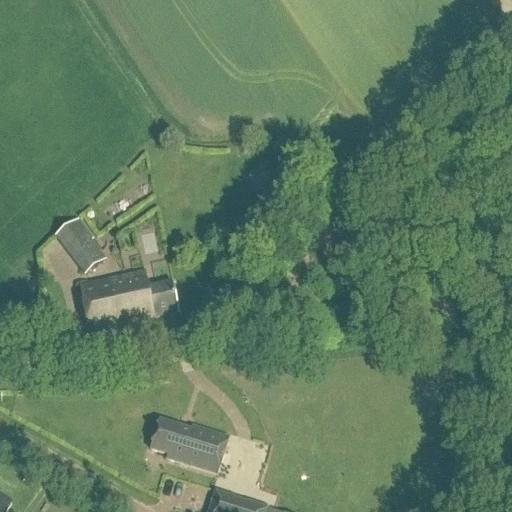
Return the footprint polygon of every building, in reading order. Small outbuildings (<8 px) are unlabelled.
[(57,242),(85,278),(105,263),(89,244),(92,242),(79,225),(57,242)] [(127,237),(116,240),(120,258),(130,256),(127,237)] [(80,290),(87,321),(92,342),(139,331),(137,326),(180,316),(173,286),(148,292),(144,275),(80,290)] [(215,476),(225,444),(194,434),(192,439),(156,428),(147,455),(215,476)] [(0,511),(9,511),(12,508),(0,500),(0,511)] [(261,511),(228,501),(224,511),(261,511)]
